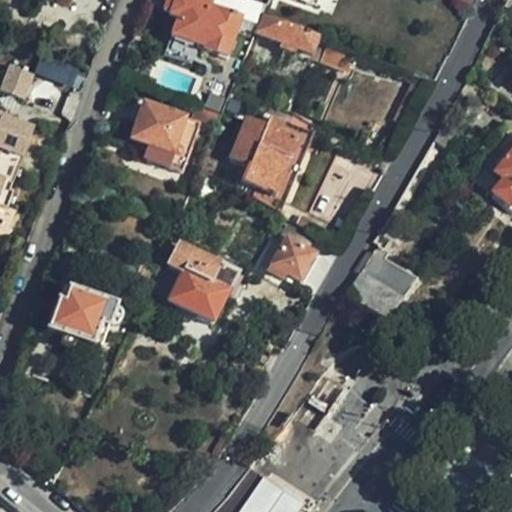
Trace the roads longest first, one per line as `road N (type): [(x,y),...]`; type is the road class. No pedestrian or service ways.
road 1 (unclassified): [(190,511),(237,455),(459,62),(482,0)]
road 2 (residential): [(0,366),(129,0)]
road 3 (primary): [(361,503),(511,321)]
